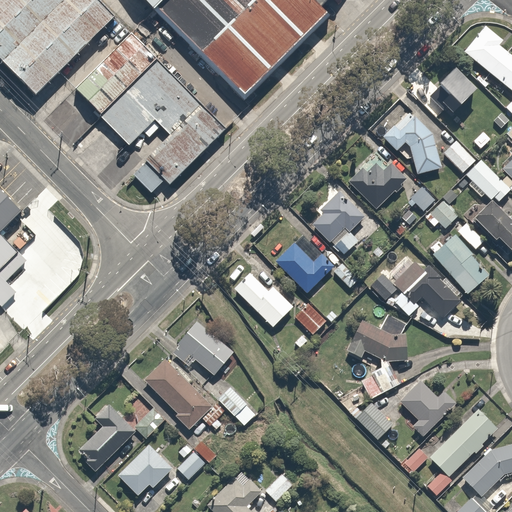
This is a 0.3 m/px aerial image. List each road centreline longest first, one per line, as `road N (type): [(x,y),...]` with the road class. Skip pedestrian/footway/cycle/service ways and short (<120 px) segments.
road 1 (secondary): [(456,0),(174,287)]
road 2 (secondary): [(140,253),(398,0)]
road 3 (secondary): [(174,287),(16,437)]
road 4 (residential): [(0,109),(140,253)]
road 5 (secondary): [(0,395),(140,253)]
